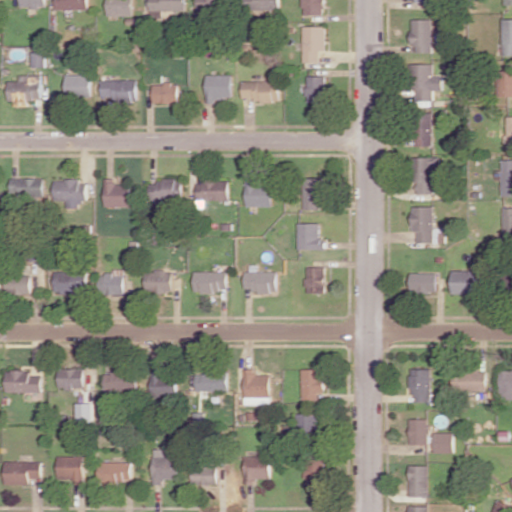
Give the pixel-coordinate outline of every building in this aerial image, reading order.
[(90,9),(89,0),(56,0),(57,9),(90,9)] [(134,15),(134,0),(108,0),(109,15),(134,15)] [(150,0),(151,17),(163,17),(163,10),(187,10),(186,0),(150,0)] [(232,0),(197,0),(198,13),(233,12),(232,0)] [(242,0),(243,10),(282,9),(281,0),(242,0)] [(304,0),(305,15),(326,15),(325,0),(304,0)] [(435,52),(433,18),(412,19),(413,44),(416,44),(416,53),(435,52)] [(304,62),(321,63),(321,50),(327,50),(328,26),(305,25),(304,62)] [(35,66),(48,66),(48,50),(34,51),(35,66)] [(435,63),(416,63),(416,100),(434,100),(434,89),(443,89),(443,75),(435,75),(435,63)] [(499,96),(511,96),(511,70),(500,70),(499,96)] [(94,74),(68,73),(68,94),(94,95),(94,74)] [(43,74),(23,75),(23,80),(10,81),(10,101),(44,100),(43,74)] [(226,101),(226,96),(233,96),(234,74),(208,74),(207,100),(226,101)] [(308,102),(326,102),(326,76),(308,75),(308,102)] [(139,99),(139,79),(103,80),(103,99),(139,99)] [(281,100),(281,80),(243,81),(243,100),(281,100)] [(180,102),(180,83),(155,83),(154,102),(180,102)] [(433,146),(434,114),(416,114),(415,146),(433,146)] [(438,157),(417,156),(416,193),(437,194),(438,157)] [(503,195),(511,195),(511,158),(504,159),(503,195)] [(46,177),(13,178),(13,196),(46,195),(46,177)] [(304,209),(326,209),(326,177),(304,177),(304,209)] [(117,184),(117,178),(108,178),(107,206),(132,207),(133,184),(117,184)] [(57,179),(56,200),(69,200),(69,208),(82,208),(82,200),(89,200),(90,180),(57,179)] [(184,199),(184,179),(151,180),(151,200),(184,199)] [(198,179),(198,199),(231,200),(231,180),(198,179)] [(248,206),(274,205),(273,180),(247,181),(248,206)] [(415,242),(435,242),(434,205),(414,206),(415,242)] [(300,249),(327,248),(327,238),(322,238),(322,222),(299,223),(300,249)] [(327,266),(308,266),(307,292),(326,293),(327,266)] [(174,292),(175,270),(147,270),(147,292),(174,292)] [(279,271),(246,270),(246,290),(279,291),(279,271)] [(484,292),(485,271),(453,270),(452,291),(484,292)] [(56,293),(89,292),(88,271),(56,272),(56,293)] [(100,272),(101,293),(126,292),(126,271),(100,272)] [(229,271),(196,271),(196,291),(229,291),(229,271)] [(411,291),(438,291),(438,272),(412,272),(411,291)] [(7,293),(33,292),(32,274),(7,275),(7,293)] [(247,404),(273,404),(272,374),(258,375),(258,367),(246,368),(247,404)] [(86,368),(60,368),(60,388),(86,387),(86,368)] [(304,368),(304,399),(325,398),(324,368),(304,368)] [(413,401),(433,401),(433,368),(413,368),(413,401)] [(7,391),(43,392),(44,375),(32,374),(32,369),(8,369),(7,391)] [(511,369),(501,369),(501,399),(511,398),(511,369)] [(231,390),(230,371),(198,372),(198,390),(231,390)] [(488,371),(455,371),(455,389),(488,390),(488,371)] [(106,373),(107,395),(139,394),(139,372),(106,373)] [(154,396),(179,396),(179,375),(153,375),(154,396)] [(94,402),(79,403),(79,421),(94,421),(94,402)] [(319,413),(298,413),(299,436),(319,435),(319,413)] [(411,444),(430,444),(430,418),(412,418),(411,444)] [(455,452),(455,432),(435,432),(435,452),(455,452)] [(154,484),(164,484),(165,478),(180,478),(180,456),(167,456),(167,448),(154,448),(154,484)] [(60,479),(75,478),(75,483),(85,483),(85,455),(59,456),(60,479)] [(273,478),(272,455),(246,456),(247,483),(257,483),(257,478),(273,478)] [(306,481),(324,482),(325,458),(307,458),(306,481)] [(7,484),(31,484),(31,477),(43,477),(43,461),(7,461),(7,484)] [(133,462),(100,462),(99,482),(132,482),(133,462)] [(411,496),(430,496),(430,464),(411,464),(411,496)] [(193,484),(219,484),(219,467),(193,467),(193,484)] [(511,511),(511,503),(499,499),(494,511),(511,511)]
